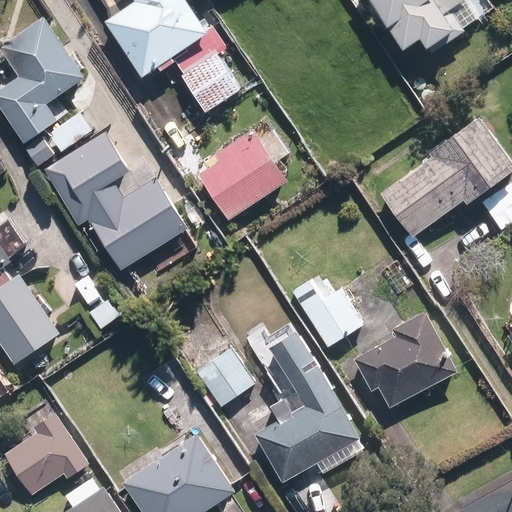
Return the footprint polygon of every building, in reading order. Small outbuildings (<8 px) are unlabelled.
[(147,0),(150,4),(119,24),(151,75),(216,34),(194,0),(147,0)] [(381,0),(412,45),(430,33),(437,43),(464,25),(453,10),(467,0),(381,0)] [(91,79),(53,20),(13,46),(34,78),(5,97),(36,144),(65,125),(52,104),(91,79)] [(220,57),(190,77),(212,108),(242,88),(220,57)] [(84,116),(57,135),(68,151),(95,131),(84,116)] [(511,151),(498,130),(396,196),(420,234),(511,174),(511,151)] [(293,180),(263,135),(210,169),(240,215),(293,180)] [(86,147),(57,165),(78,197),(106,179),(86,147)] [(193,226),(166,184),(105,222),(131,264),(193,226)] [(23,276),(0,291),(0,332),(15,354),(57,325),(23,276)] [(317,279),(297,291),(330,346),(350,334),(317,279)] [(346,289),(330,299),(353,336),(369,327),(346,289)] [(410,338),(365,361),(380,390),(391,385),(401,405),(466,372),(438,317),(407,332),(410,338)] [(308,335),(282,351),(305,388),(315,410),(264,437),(289,483),(369,439),(343,393),(308,335)] [(232,348),(201,370),(226,406),(257,384),(232,348)] [(203,511),(246,483),(203,420),(124,474),(149,511),(203,511)] [(17,463),(0,477),(26,508),(42,494),(17,463)] [(134,511),(115,483),(70,511),(134,511)]
